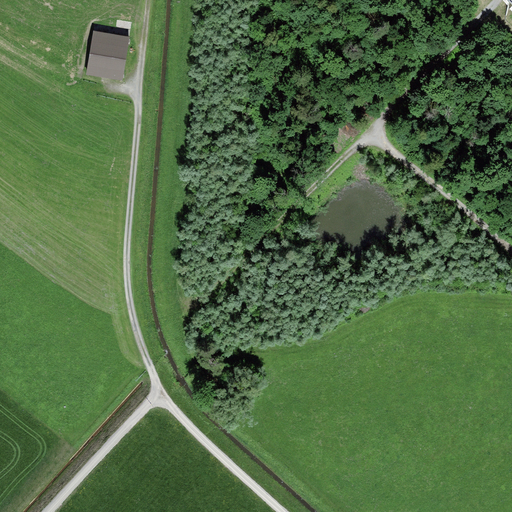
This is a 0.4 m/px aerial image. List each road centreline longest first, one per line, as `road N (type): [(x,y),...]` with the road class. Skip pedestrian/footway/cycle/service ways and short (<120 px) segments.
road 1 (track): [(48,511),(155,389),(126,262),(146,0)]
road 2 (track): [(371,131),(202,299)]
road 3 (track): [(511,251),(371,131)]
road 4 (track): [(497,0),(371,131)]
road 5 (track): [(283,511),(154,394)]
